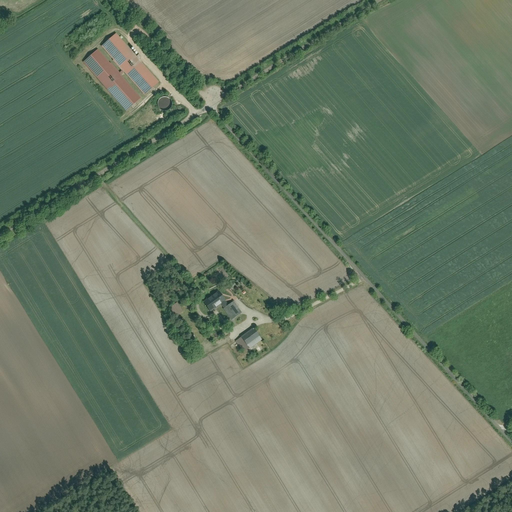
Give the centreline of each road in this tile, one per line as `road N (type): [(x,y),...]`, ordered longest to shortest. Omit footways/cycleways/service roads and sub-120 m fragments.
road 1 (unclassified): [(209,107),(511,442)]
road 2 (unclassified): [(0,235),(209,107)]
road 3 (unclassified): [(209,107),(380,0)]
road 4 (track): [(112,0),(209,107)]
